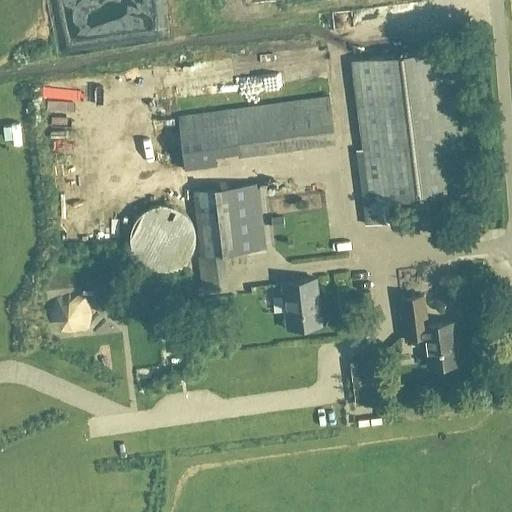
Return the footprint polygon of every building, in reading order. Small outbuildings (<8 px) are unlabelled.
[(316,36),(328,32),(324,19),(312,22),(316,36)] [(469,191),(452,49),(353,62),(373,225),(399,221),(397,201),(469,191)] [(216,156),(239,153),(240,158),(337,144),(330,96),(178,116),(185,170),(217,166),(216,156)] [(224,251),(240,249),(266,246),(258,185),(232,189),(189,194),(197,254),(224,251)] [(128,233),(127,239),(128,246),(130,252),(133,258),(137,263),(142,267),(147,270),(154,272),(160,272),(167,272),(173,270),(179,267),(184,263),(188,258),(191,252),(193,246),(194,240),(193,233),(192,227),(187,219),(183,214),(178,210),(172,208),(165,206),(159,206),(153,206),(147,209),(141,212),(136,216),(132,221),(129,227),(128,233)] [(224,251),(197,254),(202,294),(229,291),(224,251)] [(316,279),(282,283),(287,329),(321,325),(316,279)] [(429,368),(459,365),(453,323),(428,326),(424,296),(401,299),(406,339),(425,337),(429,368)] [(230,356),(229,318),(159,319),(159,356),(230,356)]
